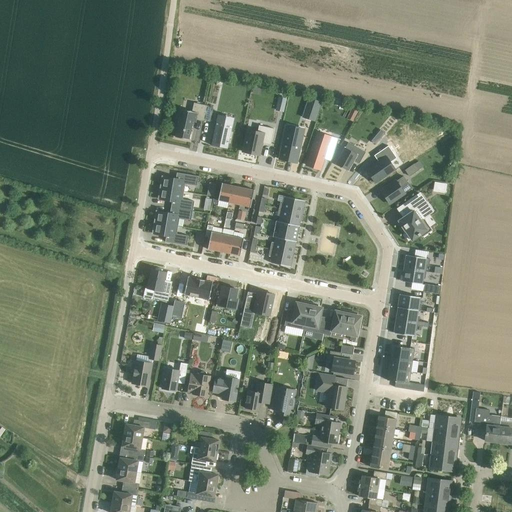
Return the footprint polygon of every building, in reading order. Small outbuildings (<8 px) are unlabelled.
[(276,110),(284,112),(287,98),(279,96),(276,110)] [(309,100),(303,117),(315,121),(321,102),(310,98),(309,100)] [(177,133),(176,137),(189,140),(193,121),(196,122),(197,119),(204,120),(207,106),(194,103),(193,112),(187,111),(185,119),(178,117),(174,132),(177,133)] [(207,104),(203,122),(210,123),(214,106),(207,104)] [(218,117),(211,145),(228,148),(234,121),(218,117)] [(247,128),(242,151),(256,154),(260,136),(267,138),(269,126),(257,124),(255,130),(247,128)] [(286,132),(280,159),(297,163),(303,136),(286,132)] [(314,135),(305,164),(319,167),(327,142),(334,143),(337,135),(330,134),(328,138),(314,135)] [(337,162),(349,169),(355,159),(360,162),(367,151),(350,141),(337,162)] [(379,162),(367,171),(375,183),(395,170),(390,162),(397,158),(388,146),(374,156),(379,162)] [(414,164),(406,170),(410,176),(419,170),(414,164)] [(159,188),(178,192),(179,184),(191,186),(193,177),(172,172),(170,178),(162,176),(161,179),(160,178),(158,184),(160,185),(159,188)] [(380,192),(388,205),(403,194),(399,189),(407,184),(402,177),(380,192)] [(447,183),(434,181),(433,186),(436,190),(445,192),(447,183)] [(219,201),(229,203),(233,185),(222,183),(221,187),(216,186),(213,202),(218,203),(219,201)] [(244,187),(233,185),(229,203),(240,205),(244,187)] [(244,187),(240,205),(251,208),(255,190),(244,187)] [(178,192),(159,188),(159,191),(157,190),(156,196),(157,196),(157,199),(165,201),(164,207),(185,212),(187,202),(176,200),(178,192)] [(423,236),(432,230),(418,210),(419,208),(427,203),(421,194),(398,209),(404,217),(399,221),(402,226),(405,230),(406,230),(407,232),(405,234),(409,240),(411,239),(412,240),(421,234),(423,236)] [(281,202),(279,209),(302,214),(305,201),(285,196),(284,202),(281,202)] [(152,222),(170,226),(172,218),(183,221),(185,212),(164,207),(163,213),(154,211),(154,214),(152,213),(151,219),(152,219),(152,222)] [(281,216),(280,219),(300,223),(302,214),(279,209),(278,216),(281,216)] [(170,226),(152,222),(151,225),(149,225),(148,231),(150,231),(149,234),(158,236),(156,242),(178,246),(180,237),(168,234),(170,226)] [(219,252),(223,234),(212,232),(213,228),(208,226),(206,236),(211,237),(208,249),(219,252)] [(297,242),(299,234),(275,229),(273,237),(276,238),(275,240),(296,244),(296,242),(297,242)] [(233,236),(223,234),(219,252),(230,254),(233,236)] [(233,236),(230,254),(240,256),(244,238),(233,236)] [(270,249),(294,254),(296,244),(275,240),(275,243),(272,242),(270,249)] [(291,267),(294,254),(270,249),(269,256),(272,257),(271,263),(291,267)] [(402,267),(423,270),(425,263),(423,263),(424,257),(404,253),(402,267)] [(155,290),(153,298),(169,301),(172,286),(164,284),(166,272),(163,271),(163,269),(156,267),(155,270),(152,269),(148,288),(155,290)] [(422,277),(423,270),(402,267),(401,272),(399,272),(398,278),(400,278),(400,280),(420,283),(421,277),(422,277)] [(187,274),(183,292),(208,297),(212,280),(211,279),(211,280),(203,278),(196,276),(196,277),(188,275),(188,274),(187,274)] [(440,285),(424,282),(423,290),(439,293),(440,285)] [(217,296),(215,305),(222,306),(222,303),(236,306),(237,299),(236,299),(238,289),(234,288),(234,287),(223,284),(220,297),(217,296)] [(241,326),(252,328),(255,312),(270,316),(275,291),(260,288),(260,291),(249,289),(241,326)] [(398,292),(396,306),(417,309),(418,302),(417,302),(418,296),(398,292)] [(304,330),(310,303),(302,301),(301,303),(297,302),(294,315),(287,313),(285,325),(304,330)] [(162,303),(158,320),(170,322),(174,306),(162,303)] [(304,330),(324,334),(326,322),(320,320),(322,308),(318,307),(319,305),(310,303),(304,330)] [(394,318),(415,322),(416,320),(417,315),(415,314),(416,309),(417,310),(417,309),(396,306),(395,306),(396,306),(394,318)] [(344,333),(349,311),(341,309),(340,312),(336,311),(333,323),(326,322),(324,334),(331,335),(332,331),(344,333)] [(212,310),(210,322),(215,323),(218,312),(212,310)] [(358,313),(349,311),(344,333),(351,335),(350,340),(356,341),(361,316),(357,315),(358,313)] [(254,335),(253,341),(272,345),(278,319),(267,316),(262,337),(254,335)] [(415,322),(394,318),(392,331),(412,335),(412,328),(414,329),(415,324),(415,322)] [(164,326),(153,324),(152,332),(163,334),(164,326)] [(192,333),(185,332),(183,340),(191,341),(192,333)] [(222,338),(220,349),(229,351),(231,340),(222,338)] [(152,344),(150,359),(159,360),(161,345),(152,344)] [(389,344),(387,356),(410,359),(412,348),(389,344)] [(353,354),(354,347),(342,345),(341,352),(353,354)] [(333,372),(353,376),(355,363),(341,360),(342,354),(330,352),(329,358),(335,359),(333,372)] [(408,371),(410,359),(387,356),(386,367),(408,371)] [(152,363),(137,360),(133,383),(149,386),(152,363)] [(180,370),(166,368),(162,388),(176,391),(179,376),(186,378),(188,364),(181,362),(180,370)] [(408,371),(386,367),(384,379),(406,382),(408,371)] [(196,375),(191,374),(188,392),(194,393),(193,394),(207,396),(210,376),(197,374),(196,375)] [(337,376),(321,374),(319,391),(330,392),(328,406),(343,410),(347,387),(336,385),(337,376)] [(226,380),(215,378),(213,392),(223,394),(223,399),(235,401),(239,379),(226,377),(226,380)] [(270,399),(273,384),(257,381),(255,392),(248,391),(245,408),(260,411),(262,397),(270,399)] [(296,390),(277,387),(273,409),(283,411),(283,415),(292,416),(296,390)] [(485,441),(497,442),(499,426),(500,417),(490,415),(490,410),(476,409),(475,422),(481,423),(481,426),(487,427),(485,441)] [(321,425),(320,429),(339,433),(341,423),(330,421),(330,416),(316,414),(315,424),(321,425)] [(437,415),(435,429),(459,432),(460,424),(459,424),(460,418),(437,415)] [(377,426),(395,429),(396,419),(379,416),(377,426)] [(142,438),(144,427),(149,428),(150,422),(138,420),(137,426),(127,424),(125,435),(142,438)] [(170,432),(165,425),(162,430),(164,437),(170,432)] [(411,432),(415,433),(420,434),(421,427),(412,425),(411,432)] [(377,426),(376,436),(393,439),(395,429),(377,426)] [(511,428),(499,426),(497,442),(511,444),(511,430),(511,428)] [(311,445),(322,447),(326,448),(326,443),(337,444),(339,433),(320,429),(319,436),(313,435),(311,445)] [(435,429),(434,442),(457,445),(457,439),(458,439),(459,432),(435,429)] [(199,448),(217,451),(219,440),(208,438),(209,432),(198,430),(196,436),(201,437),(199,448)] [(294,434),(293,442),(299,442),(306,444),(307,436),(294,434)] [(147,439),(142,438),(125,435),(123,446),(134,448),(133,454),(144,456),(147,439)] [(374,446),(391,449),(393,439),(376,436),(374,446)] [(432,455),(456,458),(457,450),(456,450),(457,445),(434,442),(432,455)] [(409,452),(414,453),(415,446),(405,444),(404,451),(409,452)] [(321,451),(322,447),(311,445),(307,445),(306,453),(312,454),(311,461),(330,464),(332,453),(321,451)] [(374,446),(372,457),(390,460),(391,449),(374,446)] [(418,447),(417,454),(424,455),(425,448),(418,447)] [(217,453),(217,451),(199,448),(198,454),(194,453),(192,464),(196,465),(203,466),(204,466),(205,460),(215,462),(216,460),(218,459),(219,454),(217,453)] [(143,462),(144,456),(133,454),(131,460),(121,458),(119,469),(137,472),(138,461),(143,462)] [(423,462),(424,455),(417,454),(416,460),(423,462)] [(456,458),(432,455),(430,468),(453,471),(454,465),(455,466),(456,458)] [(388,470),(390,460),(372,457),(370,467),(388,470)] [(288,471),(298,472),(300,460),(289,459),(288,471)] [(169,461),(168,469),(181,471),(182,463),(169,461)] [(330,464),(311,461),(309,472),(317,473),(328,475),(330,464)] [(208,467),(204,466),(203,466),(196,465),(195,476),(199,477),(198,482),(216,485),(217,483),(218,483),(219,478),(218,477),(218,475),(207,473),(208,467)] [(141,473),(137,472),(119,469),(118,471),(117,471),(116,476),(117,477),(117,480),(128,481),(127,487),(138,489),(141,473)] [(360,480),(359,485),(378,488),(380,478),(386,479),(387,472),(375,470),(374,477),(362,475),(362,477),(363,477),(363,480),(360,480)] [(412,477),(403,475),(401,483),(411,485),(412,477)] [(429,478),(427,491),(451,495),(452,487),(451,487),(452,481),(429,478)] [(216,485),(198,482),(197,493),(188,492),(187,498),(203,501),(204,495),(214,496),(216,485)] [(377,498),(378,488),(359,485),(358,491),(361,492),(360,495),(359,495),(359,496),(370,498),(369,504),(381,507),(383,499),(377,498)] [(138,489),(127,487),(126,493),(115,491),(113,502),(136,506),(138,489)] [(286,490),(285,496),(302,498),(303,492),(286,490)] [(427,491),(425,505),(449,508),(449,502),(450,502),(451,495),(427,491)] [(294,511),(296,511),(316,511),(318,503),(296,499),(294,511)] [(134,511),(136,506),(113,502),(111,511),(134,511)]
